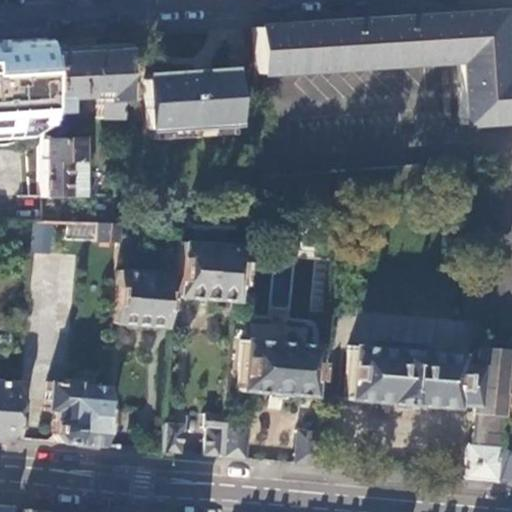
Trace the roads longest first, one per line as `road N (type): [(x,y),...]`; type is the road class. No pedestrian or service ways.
road 1 (tertiary): [(0,471),(468,511)]
road 2 (residential): [(0,15),(240,0)]
